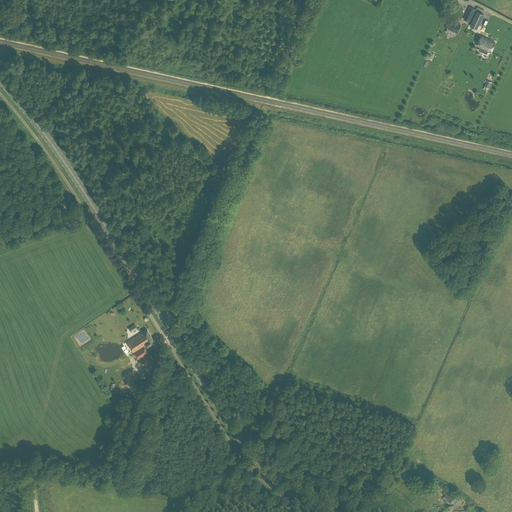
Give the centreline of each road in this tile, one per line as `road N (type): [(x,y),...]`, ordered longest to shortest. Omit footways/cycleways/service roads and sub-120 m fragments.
road 1 (primary): [(172,333),(0,79)]
road 2 (unclassified): [(0,472),(32,468),(119,481),(172,333)]
road 3 (unclassified): [(172,333),(262,114)]
road 4 (primary): [(309,511),(233,429),(172,333)]
road 5 (track): [(0,30),(110,55),(158,0)]
